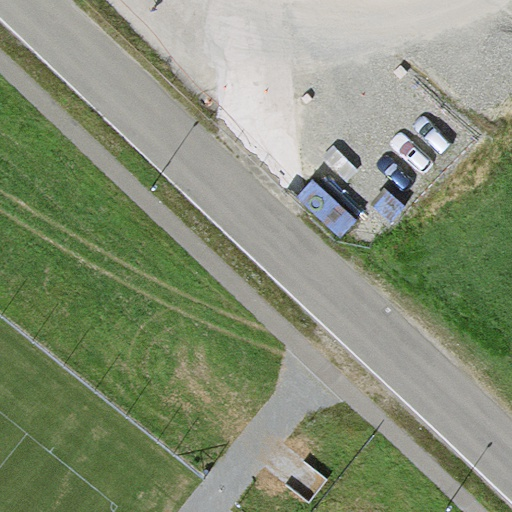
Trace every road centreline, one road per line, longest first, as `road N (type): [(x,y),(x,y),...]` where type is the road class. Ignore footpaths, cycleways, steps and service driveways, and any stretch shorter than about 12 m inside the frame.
road 1 (unclassified): [(13,0),(511,464)]
road 2 (unknown): [(356,0),(411,30),(511,21)]
